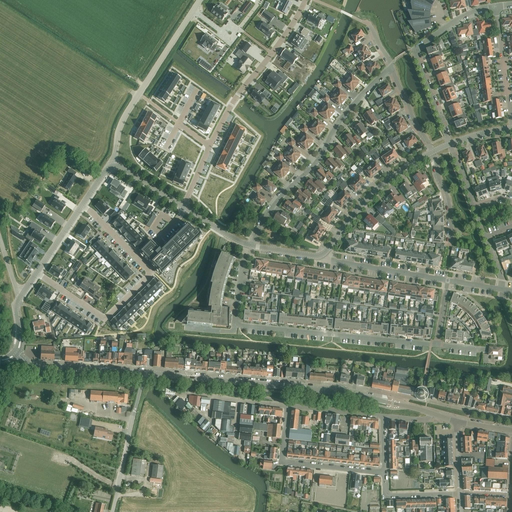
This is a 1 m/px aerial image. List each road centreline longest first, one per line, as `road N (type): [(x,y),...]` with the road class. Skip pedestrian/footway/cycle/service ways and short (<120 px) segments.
road 1 (residential): [(436,345),(237,325),(245,244)]
road 2 (residential): [(82,205),(149,269),(147,277),(104,318),(36,272)]
road 3 (residential): [(304,0),(229,105),(183,207)]
road 4 (residential): [(252,246),(266,215),(391,64)]
road 5 (residential): [(449,143),(414,50),(497,7)]
road 6 (unclassified): [(112,166),(122,119),(200,0)]
road 7 (secondary): [(404,406),(220,381)]
road 8 (residential): [(384,473),(281,462),(288,406)]
road 9 (tertiary): [(432,151),(378,187),(320,255)]
road 10 (unclassified): [(112,511),(144,373)]
road 11 (secondary): [(144,373),(36,366),(14,353)]
road 12 (residential): [(447,280),(320,255)]
